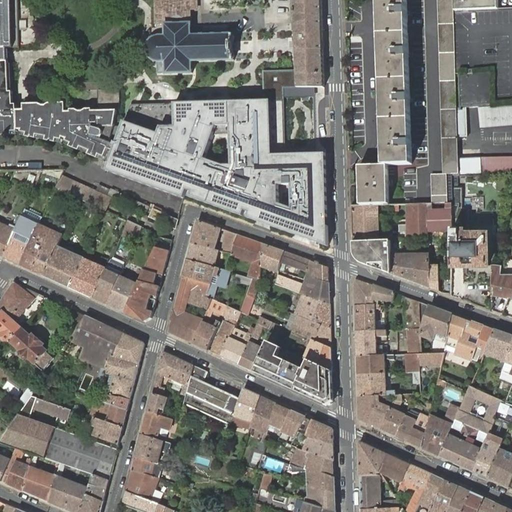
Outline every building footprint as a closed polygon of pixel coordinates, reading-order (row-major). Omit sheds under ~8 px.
[(0,0),(0,47),(13,47),(11,0),(0,0)] [(165,24),(191,23),(190,7),(190,0),(155,0),(156,10),(156,28),(153,28),(153,38),(154,38),(154,37),(155,37),(156,37),(157,37),(158,36),(159,36),(165,36),(165,24)] [(321,0),(295,0),(295,13),(296,32),(296,37),(296,39),(296,41),(297,50),(297,72),(298,86),(315,86),(324,86),(323,44),(321,0)] [(408,25),(407,0),(379,0),(380,26),(380,28),(380,34),(380,35),(382,78),(383,123),(384,165),(360,166),(361,205),(383,205),(390,205),(388,165),(412,164),(408,33),(408,29),(408,25)] [(448,174),(459,174),(459,158),(458,140),(458,137),(457,107),(454,19),(453,0),(438,0),(439,19),(445,174),(433,175),(434,204),(449,204),(448,174)] [(454,0),(455,11),(498,9),(497,0),(454,0)] [(166,74),(192,73),(192,61),(234,61),(234,34),(191,35),(191,23),(165,24),(165,36),(159,36),(158,36),(157,37),(156,37),(155,37),(154,37),(154,38),(153,38),(152,39),(151,40),(150,42),(149,43),(149,45),(148,46),(148,47),(147,49),(147,50),(148,52),(148,53),(149,55),(150,56),(151,57),(152,58),(154,59),(155,60),(156,61),(157,61),(157,62),(158,62),(166,61),(166,74)] [(0,135),(7,135),(9,133),(9,131),(14,130),(14,128),(20,129),(19,131),(24,133),(24,135),(25,137),(31,139),(33,138),(34,136),(44,139),(43,141),(44,143),(51,145),(53,144),(54,142),(58,143),(59,141),(64,142),(63,146),(68,148),(68,150),(68,152),(75,155),(78,154),(78,151),(87,157),(88,158),(95,161),(97,160),(98,158),(103,159),(107,145),(111,147),(114,142),(117,132),(118,128),(113,128),(115,113),(118,113),(119,101),(119,90),(97,90),(97,112),(91,112),(91,110),(70,110),(70,112),(64,112),(64,103),(22,104),(23,110),(15,110),(15,105),(12,105),(11,92),(8,92),(8,61),(0,61),(0,135)] [(156,74),(166,74),(166,61),(158,62),(157,62),(157,61),(156,61),(156,74)] [(298,86),(297,72),(264,73),(265,91),(265,101),(271,100),(284,100),(284,97),(283,86),(298,86)] [(457,107),(458,137),(462,137),(466,137),(468,136),(467,107),(492,105),(491,72),(459,74),(460,107),(457,107)] [(298,86),(283,86),(284,97),(315,96),(315,92),(315,86),(298,86)] [(123,120),(106,170),(184,198),(185,194),(246,216),(248,217),(329,247),(326,153),(316,154),(273,155),(271,100),(265,101),(172,103),(173,126),(159,126),(157,131),(123,120)] [(129,104),(123,120),(157,131),(159,126),(173,126),(172,103),(129,104)] [(511,123),(511,104),(479,107),(481,126),(511,123)] [(511,157),(459,158),(459,174),(480,173),(511,172),(511,157)] [(95,191),(62,176),(58,185),(56,188),(56,189),(68,194),(80,200),(89,204),(95,191)] [(108,195),(116,199),(119,193),(111,189),(108,195)] [(111,199),(95,191),(89,204),(106,211),(106,210),(111,199)] [(119,200),(147,213),(149,207),(121,194),(119,200)] [(453,231),(452,203),(449,204),(434,204),(427,204),(429,231),(453,231)] [(429,231),(427,204),(417,204),(414,204),(416,240),(429,239),(429,231)] [(355,205),(352,206),(354,241),(384,241),(385,240),(383,205),(361,205),(355,205)] [(176,229),(178,220),(161,212),(162,209),(155,206),(150,217),(176,229)] [(43,216),(26,208),(22,216),(40,224),(43,216)] [(16,230),(4,257),(22,266),(33,241),(34,239),(35,237),(37,233),(40,224),(22,216),(20,221),(16,230)] [(0,255),(4,257),(16,230),(20,221),(16,219),(12,228),(0,222),(0,255)] [(198,220),(192,244),(215,250),(216,247),(222,229),(198,220)] [(136,242),(142,227),(128,221),(122,235),(136,242)] [(33,241),(22,266),(33,271),(52,230),(40,224),(37,233),(35,237),(34,239),(33,241)] [(52,230),(33,271),(45,276),(59,246),(64,235),(52,230)] [(464,231),(453,231),(452,267),(464,267),(488,266),(488,257),(488,236),(478,236),(473,236),(464,236),(464,231)] [(223,249),(222,252),(231,254),(238,235),(228,232),(223,249)] [(254,263),(249,277),(253,278),(260,280),(261,266),(263,244),(238,235),(231,254),(231,255),(254,263)] [(384,241),(354,241),(354,251),(354,252),(354,253),(355,253),(355,254),(355,255),(355,256),(356,256),(356,257),(357,258),(357,259),(358,259),(358,260),(359,260),(359,261),(360,261),(360,262),(361,263),(362,263),(363,264),(364,264),(385,272),(393,275),(392,255),(392,240),(385,240),(384,241)] [(192,244),(188,260),(213,267),(217,251),(215,250),(192,244)] [(285,252),(263,244),(261,266),(279,272),(279,271),(281,263),(281,262),(285,252)] [(59,246),(45,276),(71,288),(85,258),(84,257),(59,246)] [(152,319),(159,291),(162,283),(170,251),(156,247),(140,282),(137,287),(126,313),(146,322),(152,319)] [(320,264),(285,252),(281,262),(281,263),(307,272),(305,280),(304,285),(293,281),(292,285),(280,281),(282,272),(279,271),(279,272),(276,284),(301,293),(303,294),(331,304),(330,284),(330,268),(320,264)] [(392,255),(393,275),(403,278),(403,255),(392,255)] [(403,255),(403,278),(416,283),(416,259),(416,255),(403,255)] [(85,258),(71,288),(94,299),(107,269),(97,264),(94,263),(85,258)] [(416,259),(416,283),(431,289),(430,268),(430,264),(430,261),(429,259),(416,259)] [(188,260),(183,277),(212,284),(208,292),(206,296),(213,299),(214,300),(218,286),(226,288),(228,281),(231,273),(231,272),(226,271),(221,269),(213,267),(188,260)] [(107,269),(94,299),(108,305),(121,274),(122,273),(108,266),(107,269)] [(501,266),(492,266),(492,267),(492,282),(492,295),(509,298),(511,298),(511,275),(500,276),(501,266)] [(430,268),(431,289),(440,292),(440,268),(430,268)] [(121,274),(108,305),(126,313),(137,287),(140,282),(121,274)] [(249,278),(238,275),(236,282),(251,286),(253,278),(249,277),(249,278)] [(183,277),(175,309),(186,313),(188,304),(198,307),(196,311),(206,315),(213,299),(206,296),(208,292),(212,284),(183,277)] [(253,278),(251,286),(247,296),(254,299),(261,280),(260,280),(253,278)] [(355,281),(356,306),(374,305),(376,306),(377,306),(377,303),(374,302),(374,298),(375,286),(357,279),(355,281)] [(463,300),(486,300),(486,282),(464,281),(463,300)] [(14,283),(0,303),(0,306),(5,311),(16,321),(39,294),(14,283)] [(396,293),(375,286),(374,298),(380,298),(380,299),(382,302),(396,303),(395,305),(404,305),(404,297),(396,293)] [(332,329),(331,304),(303,294),(295,315),(298,316),(332,329)] [(247,296),(241,312),(242,313),(248,315),(254,299),(247,296)] [(420,302),(404,297),(404,305),(404,330),(411,330),(421,329),(420,302)] [(214,300),(213,299),(206,315),(206,316),(210,318),(213,311),(231,319),(230,323),(226,321),(211,352),(222,357),(235,328),(241,316),(242,313),(241,312),(214,300)] [(431,306),(420,302),(421,329),(422,335),(434,340),(434,339),(437,333),(448,337),(454,314),(431,306)] [(374,305),(356,306),(357,332),(377,331),(376,306),(374,305)] [(168,333),(194,344),(204,321),(186,313),(175,309),(168,333)] [(86,316),(73,310),(69,317),(82,323),(86,316)] [(16,321),(5,311),(0,316),(0,331),(2,333),(2,337),(7,341),(10,341),(23,327),(16,321)] [(298,316),(295,315),(293,314),(287,329),(291,331),(298,316)] [(485,326),(454,314),(448,337),(447,341),(447,345),(458,349),(456,354),(477,362),(480,356),(479,356),(482,349),(476,347),(485,326)] [(86,316),(82,323),(74,336),(72,339),(76,340),(86,345),(80,359),(89,363),(106,325),(86,316)] [(204,321),(194,344),(208,351),(219,328),(221,323),(210,318),(206,316),(204,321)] [(332,348),(332,329),(298,316),(291,331),(313,340),(332,348)] [(270,329),(273,323),(273,322),(261,317),(259,321),(260,321),(258,324),(264,326),(270,329)] [(274,344),(282,327),(273,323),(270,329),(273,331),(268,342),(274,344)] [(264,326),(258,324),(256,329),(252,337),(257,339),(264,326)] [(126,334),(106,325),(89,363),(107,368),(110,357),(114,358),(126,334)] [(495,330),(485,326),(476,347),(482,349),(479,356),(480,356),(483,358),(485,354),(495,330)] [(23,327),(10,341),(21,351),(22,354),(25,357),(29,358),(36,363),(44,371),(45,371),(51,364),(51,362),(55,358),(47,351),(48,350),(43,345),(44,345),(33,335),(32,336),(23,327)] [(222,357),(239,365),(247,349),(256,329),(251,327),(248,334),(235,328),(222,357)] [(422,335),(421,329),(411,330),(404,330),(404,337),(411,337),(412,350),(409,350),(409,355),(412,355),(420,355),(422,354),(422,335)] [(511,347),(511,335),(495,330),(485,354),(489,355),(503,361),(507,362),(511,347)] [(377,331),(357,332),(357,356),(377,356),(383,356),(383,351),(377,352),(377,337),(388,336),(387,331),(377,331)] [(145,343),(126,334),(114,358),(140,365),(146,345),(145,343)] [(388,336),(377,337),(377,352),(383,351),(383,356),(385,355),(388,355),(388,336)] [(333,371),(332,348),(313,340),(305,358),(309,360),(333,371)] [(334,401),(333,371),(309,360),(305,369),(278,357),(282,348),(274,344),(268,342),(268,343),(265,349),(262,356),(255,372),(327,405),(334,401)] [(250,343),(247,349),(239,365),(255,372),(262,356),(265,349),(261,348),(253,344),(250,343)] [(511,347),(507,362),(502,374),(509,377),(510,375),(511,375),(511,347)] [(305,358),(282,348),(278,357),(305,369),(309,360),(305,358)] [(168,388),(160,386),(162,378),(164,378),(164,376),(184,384),(182,394),(187,396),(194,366),(164,352),(163,352),(155,385),(152,393),(166,397),(168,388)] [(445,354),(422,354),(420,355),(420,365),(442,365),(445,354)] [(377,356),(357,356),(358,374),(386,373),(386,359),(390,359),(390,358),(392,358),(392,355),(390,355),(388,355),(385,355),(383,356),(377,356)] [(412,355),(409,355),(408,355),(409,372),(413,372),(420,372),(420,365),(420,355),(412,355)] [(107,368),(108,373),(111,374),(112,374),(115,375),(136,380),(140,365),(114,358),(110,357),(107,368)] [(187,396),(185,404),(232,425),(235,415),(241,398),(204,382),(208,372),(194,366),(187,396)] [(386,373),(358,374),(358,397),(380,396),(387,396),(391,396),(396,395),(396,391),(387,392),(386,377),(390,376),(390,373),(386,373)] [(110,395),(115,375),(112,374),(107,394),(110,395)] [(128,411),(136,380),(115,375),(110,395),(109,404),(113,405),(128,411)] [(439,379),(438,385),(444,388),(447,382),(439,379)] [(91,392),(98,393),(102,384),(95,381),(91,392)] [(36,392),(32,397),(42,400),(52,386),(43,382),(36,392)] [(490,433),(497,418),(504,401),(494,397),(471,387),(468,392),(462,408),(457,420),(465,424),(481,431),(489,435),(490,433)] [(18,404),(24,408),(32,397),(36,392),(30,388),(18,404)] [(244,388),(241,398),(235,415),(233,424),(250,429),(252,424),(253,421),(254,418),(261,396),(244,388)] [(152,393),(148,412),(163,416),(168,398),(152,393)] [(278,403),(261,396),(254,418),(253,421),(252,424),(256,425),(257,420),(267,424),(264,437),(267,438),(268,435),(270,428),(271,425),(271,422),(278,403)] [(380,396),(358,397),(359,419),(360,420),(382,430),(392,408),(389,407),(380,403),(380,396)] [(42,400),(32,397),(24,408),(20,415),(30,419),(34,408),(68,420),(71,410),(42,400)] [(99,401),(98,401),(92,417),(96,418),(124,428),(128,411),(113,405),(109,404),(99,401)] [(293,410),(278,403),(271,422),(271,425),(270,428),(280,433),(277,439),(279,440),(283,433),(293,410)] [(432,453),(441,456),(451,434),(452,431),(457,420),(462,408),(451,403),(444,420),(431,415),(431,417),(429,425),(423,446),(433,450),(432,453)] [(407,415),(392,408),(382,430),(397,436),(407,415)] [(307,417),(293,410),(283,433),(295,438),(299,432),(307,417)] [(408,412),(407,415),(415,419),(418,420),(420,416),(408,411),(408,412)] [(148,412),(142,434),(158,440),(161,429),(171,432),(175,420),(165,417),(163,416),(148,412)] [(407,415),(397,436),(405,440),(409,442),(423,448),(423,446),(429,425),(431,417),(421,413),(420,416),(418,420),(415,419),(407,415)] [(30,419),(20,415),(12,426),(0,443),(17,448),(25,451),(33,454),(38,456),(45,458),(57,462),(61,463),(65,465),(77,469),(90,473),(93,474),(110,481),(118,449),(56,427),(30,419)] [(313,420),(307,417),(299,432),(305,435),(310,436),(335,446),(334,430),(333,429),(313,420)] [(119,445),(124,428),(96,418),(93,425),(98,427),(98,429),(96,432),(95,437),(119,445)] [(451,434),(441,456),(460,465),(474,471),(484,449),(475,445),(477,440),(481,431),(465,424),(459,438),(451,434)] [(484,449),(474,471),(488,478),(500,448),(502,444),(503,442),(504,439),(490,433),(489,435),(489,437),(486,443),(484,449)] [(142,434),(136,457),(158,464),(164,442),(158,440),(142,434)] [(335,461),(335,446),(310,436),(303,450),(308,452),(309,452),(310,453),(335,461)] [(360,442),(361,476),(379,475),(381,473),(381,472),(389,454),(361,442),(360,442)] [(12,459),(2,481),(10,485),(20,462),(25,451),(17,448),(12,459)] [(336,477),(335,461),(310,453),(309,452),(308,452),(303,450),(299,448),(296,457),(293,466),(305,470),(306,467),(311,469),(311,470),(311,471),(312,471),(312,472),(313,472),(318,474),(319,474),(320,474),(320,473),(321,473),(321,472),(336,477)] [(500,448),(488,478),(510,487),(511,481),(511,454),(511,456),(511,458),(510,465),(504,462),(508,451),(500,448)] [(0,480),(2,481),(12,459),(0,453),(0,480)] [(57,476),(61,463),(57,462),(53,475),(35,468),(38,456),(33,454),(30,466),(24,491),(50,502),(57,476)] [(223,454),(221,459),(238,465),(240,460),(223,454)] [(400,489),(403,482),(411,465),(389,454),(381,472),(381,473),(381,472),(399,480),(398,482),(396,487),(400,489)] [(136,457),(132,470),(159,478),(163,465),(158,464),(136,457)] [(24,491),(30,466),(20,462),(10,485),(24,491)] [(81,511),(87,494),(89,487),(61,477),(65,465),(61,463),(57,476),(50,502),(72,511),(81,511)] [(306,467),(305,470),(293,466),(291,465),(288,471),(293,474),(300,473),(300,483),(308,485),(336,493),(336,477),(321,472),(321,473),(320,473),(320,474),(319,474),(318,474),(313,472),(312,472),(312,471),(311,471),(311,470),(311,469),(306,467)] [(408,511),(416,511),(421,503),(434,475),(411,465),(403,482),(400,489),(404,491),(407,485),(418,490),(408,511)] [(132,470),(127,492),(150,501),(159,478),(132,470)] [(263,478),(260,488),(268,491),(272,475),(264,473),(263,478)] [(104,502),(110,481),(93,474),(89,487),(87,494),(104,502)] [(361,476),(362,510),(381,509),(393,508),(400,508),(402,508),(398,500),(393,500),(380,501),(380,495),(380,493),(379,475),(361,476)] [(447,481),(434,475),(421,503),(424,505),(425,502),(432,506),(431,508),(433,509),(447,481)] [(460,487),(447,481),(433,509),(432,511),(449,511),(450,511),(460,487)] [(306,501),(306,502),(310,503),(337,511),(336,493),(308,485),(308,489),(309,497),(308,497),(307,497),(306,498),(306,499),(305,499),(305,500),(305,501),(306,501)] [(464,511),(472,492),(460,487),(450,511),(449,511),(464,511)] [(150,501),(127,492),(123,504),(134,508),(137,510),(141,511),(143,511),(163,511),(166,507),(159,504),(150,501)] [(479,511),(485,498),(472,492),(464,511),(479,511)] [(101,511),(104,502),(87,494),(81,511),(101,511)] [(493,511),(497,503),(485,498),(479,511),(493,511)] [(256,503),(254,508),(252,511),(257,511),(260,505),(256,503)] [(336,511),(337,511),(310,503),(308,507),(305,506),(296,503),(293,511),(336,511)] [(508,511),(510,509),(497,503),(493,511),(508,511)]
